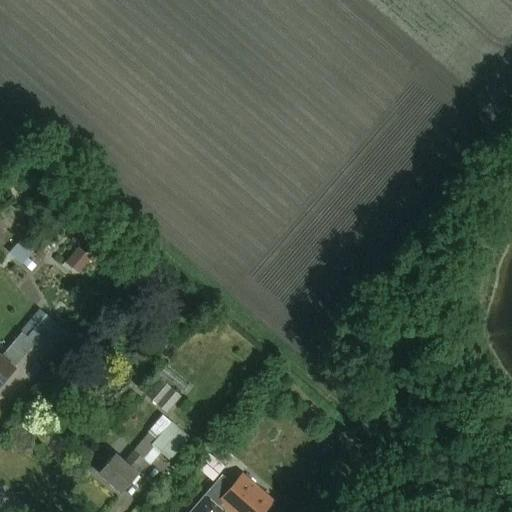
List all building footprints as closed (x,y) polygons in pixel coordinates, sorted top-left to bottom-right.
[(21,237),(10,250),(24,261),(34,249),(21,237)] [(0,386),(15,369),(13,367),(35,342),(44,349),(63,327),(38,306),(20,328),(22,330),(0,356),(0,386)] [(168,412),(181,396),(160,379),(147,395),(168,412)] [(111,456),(97,473),(121,493),(135,476),(132,474),(143,460),(148,464),(160,451),(170,460),(190,437),(171,420),(157,437),(149,430),(131,450),(120,463),(111,456)] [(212,481),(224,467),(209,454),(197,467),(212,481)] [(263,511),(274,500),(242,471),(232,483),(217,499),(224,505),(231,511),(263,511)] [(222,511),(219,509),(224,505),(217,499),(232,483),(222,475),(190,511),(222,511)] [(432,506),(443,493),(433,485),(422,497),(432,506)]
